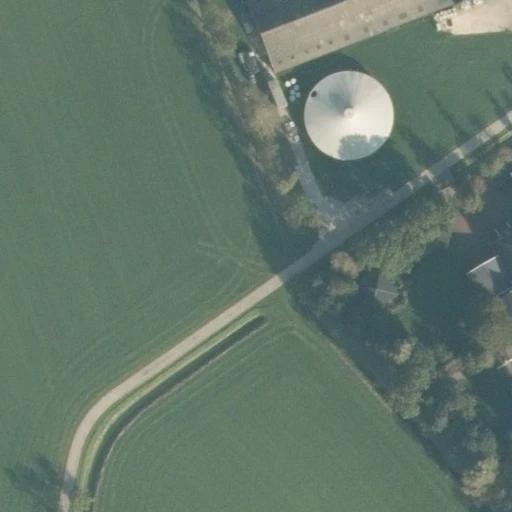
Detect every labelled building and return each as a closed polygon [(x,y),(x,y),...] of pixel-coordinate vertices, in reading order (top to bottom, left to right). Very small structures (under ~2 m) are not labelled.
[(245,0),(274,75),(465,0),(245,0)] [(336,160),(347,161),(359,160),(369,155),(378,148),(385,139),(390,128),(391,117),(390,105),(385,95),(378,86),(369,79),(359,74),(347,73),(336,74),(325,78),(316,86),(309,95),(304,105),(303,117),(304,128),(309,139),(316,148),(325,155),(336,160)] [(511,359),(511,220),(500,228),(484,237),(508,277),(510,276),(511,280),(511,293),(496,302),(511,330),(511,337),(489,351),(498,367),(511,359)] [(377,276),(359,288),(371,306),(389,294),(377,276)] [(443,385),(434,374),(420,386),(429,396),(443,385)]
